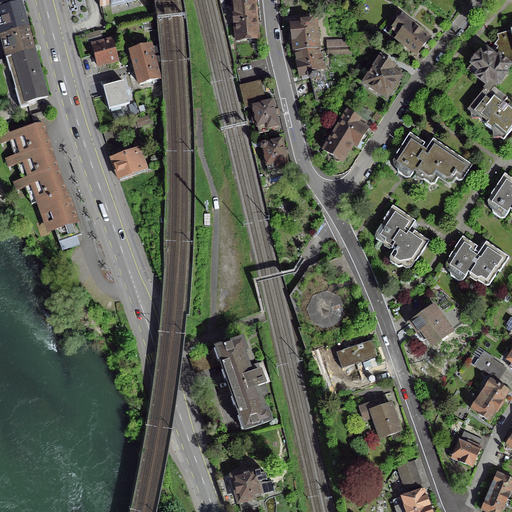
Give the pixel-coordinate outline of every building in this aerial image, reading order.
[(20,4),(0,9),(0,35),(26,28),(20,4)] [(253,5),(233,7),(234,23),(255,21),(253,5)] [(388,34),(415,56),(428,39),(425,37),(427,35),(420,29),(418,31),(401,17),(388,34)] [(234,23),(237,41),(256,39),(255,21),(234,23)] [(292,40),(294,52),(317,49),(315,28),(312,28),(311,21),(301,23),(301,26),(290,27),(292,40)] [(498,46),(495,51),(497,53),(499,51),(511,61),(511,27),(511,30),(498,34),(499,39),(495,44),(498,46)] [(33,51),(26,28),(0,35),(0,36),(6,58),(33,51)] [(361,31),(359,32),(358,34),(358,37),(360,39),(362,39),(364,39),(366,38),(367,36),(367,33),(365,31),(363,30),(361,31)] [(111,40),(91,46),(97,67),(117,61),(115,54),(118,54),(117,48),(113,49),(111,40)] [(495,51),(487,45),(483,49),(481,47),(469,62),(471,64),(467,69),(486,84),(484,87),(485,88),(490,92),(495,86),(496,87),(509,71),(507,70),(511,63),(511,61),(499,51),(497,53),(495,51)] [(149,46),(129,52),(134,68),(154,63),(149,46)] [(320,56),(319,56),(317,49),(294,52),(299,76),(301,76),(302,80),(302,81),(308,80),(310,80),(313,94),(313,95),(328,91),(320,56)] [(25,103),(46,97),(33,51),(6,58),(19,105),(22,104),(22,106),(26,105),(25,103)] [(368,75),(362,83),(385,98),(393,87),(396,86),(399,82),(398,79),(399,77),(397,76),(400,72),(380,58),(368,75)] [(159,80),(154,63),(134,68),(138,85),(159,80)] [(122,83),(103,88),(108,109),(128,104),(126,96),(127,95),(126,91),(125,92),(122,83)] [(267,132),(266,129),(277,126),(271,100),(264,102),(259,83),(240,87),(245,108),(251,106),(253,117),(252,117),(251,119),(252,123),(254,125),(255,125),(256,128),(256,127),(258,134),(267,132)] [(490,92),(485,88),(468,108),(471,110),(472,117),(478,117),(493,129),(494,136),(501,136),(504,139),(511,128),(511,104),(510,102),(511,100),(496,87),(495,86),(490,92)] [(358,124),(360,121),(346,112),(333,133),(352,145),(356,148),(367,130),(358,124)] [(149,116),(135,121),(137,128),(152,123),(149,116)] [(130,123),(116,128),(119,135),(133,130),(130,123)] [(15,191),(25,187),(30,205),(38,202),(48,230),(53,228),(61,251),(79,245),(74,232),(79,231),(68,199),(52,205),(50,198),(61,194),(54,175),(51,176),(50,173),(53,172),(47,153),(43,154),(42,150),(46,149),(40,130),(36,131),(35,127),(7,135),(7,134),(0,135),(0,144),(9,141),(14,157),(5,160),(7,168),(17,164),(22,180),(13,183),(15,191)] [(339,162),(340,162),(342,163),(352,145),(333,133),(322,151),(332,157),(333,160),(335,162),(337,162),(339,162)] [(423,144),(409,134),(395,155),(401,159),(399,161),(401,162),(396,169),(397,173),(403,177),(405,179),(409,178),(413,171),(415,173),(415,174),(417,171),(423,175),(422,177),(423,181),(430,185),(433,185),(441,173),(447,178),(451,177),(458,182),(462,181),(468,172),(465,170),(469,165),(430,139),(426,140),(423,144)] [(269,142),(269,143),(260,145),(265,166),(266,166),(267,172),(276,170),(276,168),(287,165),(281,139),(269,142)] [(139,149),(111,159),(118,181),(147,170),(146,168),(145,168),(139,149)] [(511,180),(503,175),(490,196),(496,199),(494,202),(496,203),(491,210),(492,214),(500,219),(504,218),(509,210),(511,211),(510,212),(511,213),(511,211),(511,180)] [(416,223),(392,207),(382,221),(385,223),(383,227),(381,226),(374,236),(375,240),(382,245),(386,244),(387,242),(393,246),(390,250),(393,251),(388,259),(389,262),(397,268),(401,267),(406,260),(407,261),(409,259),(415,263),(428,242),(414,232),(417,227),(416,223)] [(479,243),(476,248),(462,238),(448,258),(454,262),(452,265),(454,266),(449,273),(450,276),(458,282),(462,281),(467,273),(469,274),(468,275),(469,276),(472,272),(477,276),(476,278),(477,282),(484,286),(488,286),(495,276),(493,274),(495,270),(498,272),(508,258),(483,242),(479,243)] [(432,346),(451,332),(432,307),(411,323),(418,333),(420,331),(432,346)] [(232,396),(231,396),(242,429),(243,429),(244,430),(269,421),(266,411),(262,412),(254,388),(264,384),(260,373),(250,376),(241,352),(245,350),(241,341),(216,350),(190,360),(194,373),(221,364),(232,396)] [(376,355),(371,341),(335,353),(340,367),(376,355)] [(490,362),(484,363),(500,374),(504,368),(492,359),(490,362)] [(496,380),(500,374),(484,363),(485,369),(484,372),(486,373),(496,380)] [(502,403),(502,400),(508,391),(490,379),(482,390),(486,393),(483,396),(499,407),(502,403)] [(496,412),(499,407),(483,396),(481,400),(477,398),(470,409),(488,421),(493,413),(496,412)] [(399,432),(389,404),(380,407),(378,401),(358,408),(362,418),(371,415),(380,438),(390,435),(392,440),(400,437),(399,432)] [(462,432),(451,459),(469,466),(471,465),(473,462),(472,460),(480,440),(462,432)] [(237,503),(238,503),(240,511),(256,506),(253,493),(259,492),(260,495),(274,491),(272,482),(262,483),(261,481),(266,480),(264,473),(259,474),(258,471),(254,472),(253,471),(231,477),(237,503)] [(511,486),(511,480),(496,473),(491,484),(495,486),(492,493),(510,501),(511,496),(511,492),(510,491),(511,486)] [(403,497),(400,498),(404,511),(412,511),(429,506),(423,490),(407,495),(406,492),(402,494),(403,497)] [(506,510),(510,501),(492,493),(488,501),(485,499),(480,510),(484,511),(500,511),(503,508),(506,510)]
